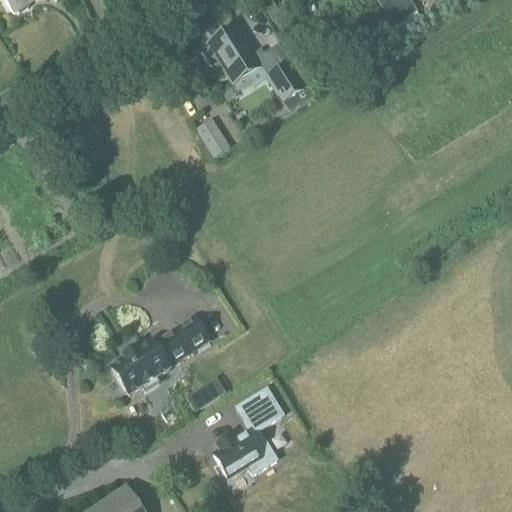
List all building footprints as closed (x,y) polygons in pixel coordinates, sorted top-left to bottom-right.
[(2,0),(14,18),(18,15),(20,17),(28,12),(27,9),(41,0),(2,0)] [(417,14),(407,0),(375,0),(395,29),(403,41),(424,27),(416,15),(417,14)] [(210,50),(206,53),(212,62),(216,60),(233,87),(260,70),(267,80),(288,67),(290,66),(279,47),(264,56),(261,52),(253,58),(235,30),(208,47),(210,50)] [(267,80),(266,81),(282,106),(304,92),(288,67),(267,80)] [(166,370),(206,344),(191,321),(151,347),(149,345),(136,354),(135,351),(121,360),(122,362),(109,371),(127,398),(140,389),(143,394),(157,385),(154,380),(167,372),(166,370)] [(220,454),(213,459),(228,482),(247,471),(252,479),(277,464),(259,435),(283,420),(267,393),(236,411),(252,437),(248,439),(247,438),(234,446),(231,440),(216,448),(220,454)] [(90,511),(139,511),(125,489),(90,511)]
